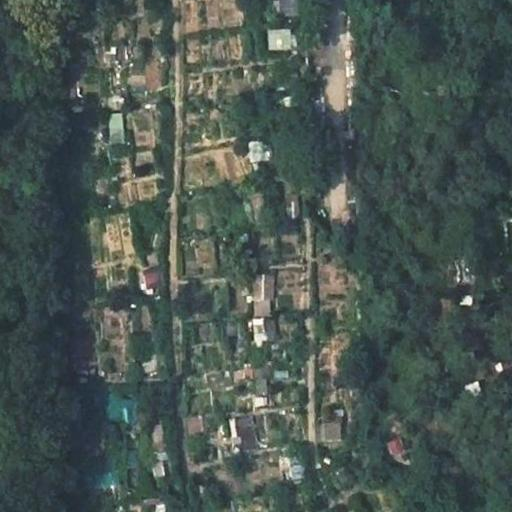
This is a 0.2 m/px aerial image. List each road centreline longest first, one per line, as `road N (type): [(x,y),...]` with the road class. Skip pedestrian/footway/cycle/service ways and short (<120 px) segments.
road 1 (track): [(175,0),(170,268),(188,511)]
road 2 (track): [(306,223),(310,460),(331,508)]
